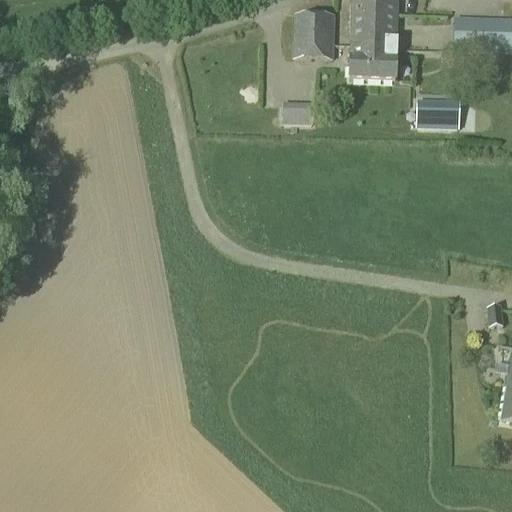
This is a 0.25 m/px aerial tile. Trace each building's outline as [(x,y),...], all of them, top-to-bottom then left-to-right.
[(511,56),(511,23),(447,23),(447,0),(420,0),(420,22),(430,22),(429,55),(511,56)] [(381,54),(395,55),(396,8),(350,6),(349,50),(381,51),(381,54)] [(331,65),(332,19),(292,18),(292,64),(331,65)] [(394,86),(395,55),(381,54),(381,51),(349,50),(348,85),(394,86)] [(457,132),(458,105),(456,105),(416,104),(415,104),(414,131),(457,132)] [(286,129),(312,129),(312,111),(286,111),(286,129)] [(499,311),(486,313),(486,315),(488,332),(501,331),(499,311)] [(511,386),(507,386),(500,425),(511,426),(511,386)]
